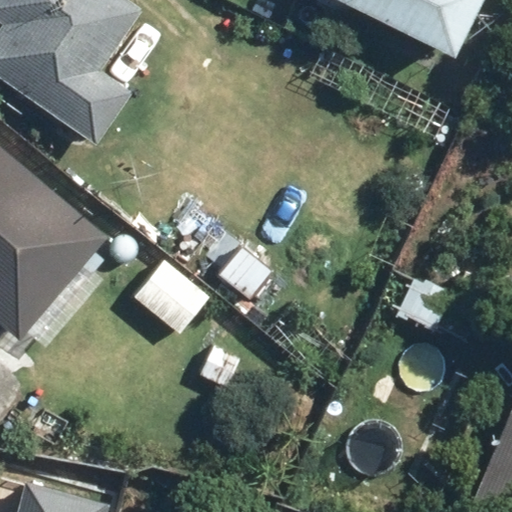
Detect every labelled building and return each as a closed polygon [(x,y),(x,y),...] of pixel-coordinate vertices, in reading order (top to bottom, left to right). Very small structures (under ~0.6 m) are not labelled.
[(142,5),(135,0),(0,0),(0,74),(94,139),(132,85),(100,64),(142,5)] [(360,0),(453,47),(477,0),(360,0)] [(95,245),(106,232),(0,142),(0,314),(21,332),(23,330),(34,340),(37,336),(43,341),(103,271),(97,266),(106,255),(95,245)] [(168,253),(134,292),(179,333),(214,294),(168,253)] [(511,511),(511,403),(471,497),(507,511),(511,511)] [(10,511),(100,511),(104,500),(21,477),(10,511)]
